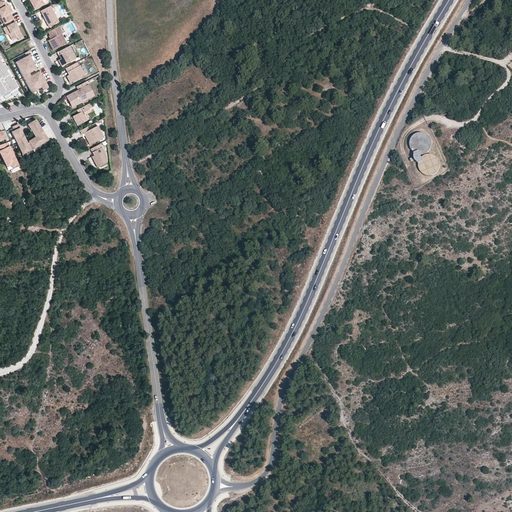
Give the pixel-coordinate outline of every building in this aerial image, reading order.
[(29,0),(34,9),(39,7),(38,4),(39,1),(40,0),(29,0)] [(12,12),(9,6),(8,7),(7,5),(6,3),(5,3),(0,1),(0,16),(1,17),(0,17),(0,20),(2,24),(4,23),(13,19),(13,18),(10,13),(12,12)] [(59,22),(50,6),(40,11),(49,27),(59,22)] [(23,38),(13,19),(4,23),(6,26),(10,34),(9,34),(12,40),(17,38),(18,40),(23,38)] [(66,43),(61,34),(62,33),(60,29),(63,27),(61,25),(48,32),(49,36),(51,39),(50,39),(48,40),(53,50),(66,43)] [(76,58),(70,46),(59,52),(60,54),(58,55),(60,59),(58,60),(61,66),(76,58)] [(36,69),(33,63),(35,62),(34,61),(32,61),(29,55),(26,56),(15,62),(31,93),(38,90),(37,89),(41,87),(42,91),(48,88),(42,76),(40,77),(38,72),(36,73),(30,76),(29,73),(34,70),(36,69)] [(0,96),(1,96),(4,101),(16,93),(17,95),(21,93),(12,78),(11,79),(6,71),(8,70),(3,63),(2,64),(0,60),(2,60),(0,56),(0,96)] [(70,83),(84,75),(79,65),(78,66),(76,62),(65,68),(69,75),(66,76),(70,83)] [(93,95),(86,82),(76,87),(78,90),(67,96),(73,106),(93,95)] [(16,93),(4,101),(23,96),(21,93),(17,95),(16,93)] [(84,115),(90,112),(90,111),(93,109),(90,103),(77,110),(78,113),(72,116),(77,125),(87,120),(84,115)] [(33,149),(48,140),(35,119),(27,125),(35,137),(28,141),(29,142),(27,143),(18,124),(12,127),(13,128),(10,130),(23,157),(28,154),(27,152),(33,149)] [(104,137),(97,125),(89,130),(87,127),(79,131),(81,134),(83,133),(89,145),(104,137)] [(431,146),(432,145),(431,143),(431,141),(430,139),(429,138),(428,136),(426,135),(425,134),(423,134),(421,134),(419,134),(417,134),(415,135),(414,136),(413,137),(411,139),(411,141),(410,143),(410,144),(410,146),(411,148),(411,150),(412,152),(414,153),(416,154),(417,155),(418,155),(419,155),(421,155),(423,155),(424,155),(426,154),(428,153),(429,152),(430,150),(431,148),(431,146)] [(13,155),(9,146),(8,147),(6,143),(0,145),(0,153),(6,167),(11,165),(12,168),(18,165),(15,158),(12,159),(11,157),(13,155)] [(107,162),(106,156),(100,144),(90,149),(94,155),(95,158),(93,159),(97,167),(107,162)] [(422,157),(421,155),(419,155),(418,155),(417,155),(416,154),(415,154),(414,156),(414,158),(410,159),(411,162),(414,161),(415,161),(417,163),(418,164),(418,162),(419,160),(420,159),(422,157)] [(440,167),(440,165),(440,164),(439,162),(438,160),(437,159),(436,157),(434,156),(432,155),(431,155),(429,155),(427,155),(425,155),(423,156),(422,157),(420,159),(419,160),(418,162),(418,164),(418,165),(418,167),(419,169),(419,171),(420,172),(422,174),(423,175),(425,176),(427,176),(429,176),(431,176),(432,176),(434,175),(436,174),(437,172),(438,171),(439,169),(440,167)]
